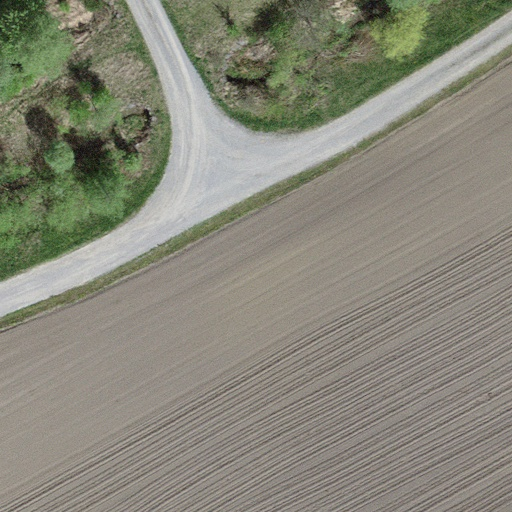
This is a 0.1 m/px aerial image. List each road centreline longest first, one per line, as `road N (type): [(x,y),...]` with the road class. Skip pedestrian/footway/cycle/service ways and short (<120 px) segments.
road 1 (track): [(0,287),(223,183),(143,0)]
road 2 (track): [(223,183),(384,113),(511,24)]
